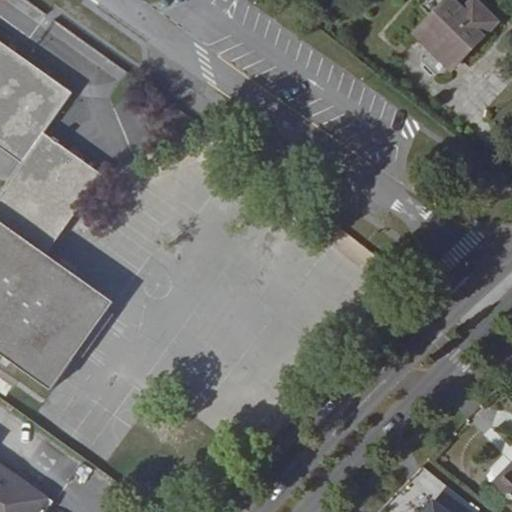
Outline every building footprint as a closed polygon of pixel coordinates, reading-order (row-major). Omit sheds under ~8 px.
[(433,86),(440,77),(443,79),(492,19),(469,1),(456,17),(442,4),(411,42),(425,54),(416,64),(419,76),(433,86)] [(0,146),(23,163),(0,195),(0,351),(56,390),(118,302),(47,254),(104,173),(45,133),(74,92),(25,58),(0,40),(0,146)] [(0,511),(45,511),(53,501),(0,462),(0,511)] [(511,465),(493,485),(511,503),(511,465)] [(413,511),(460,511),(429,490),(413,511)]
